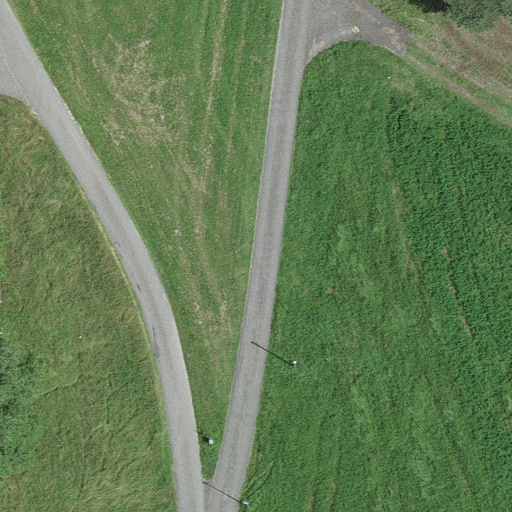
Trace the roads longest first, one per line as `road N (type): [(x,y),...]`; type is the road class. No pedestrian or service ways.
road 1 (unclassified): [(0,11),(141,269),(173,376),(197,511)]
road 2 (residential): [(220,511),(299,0)]
